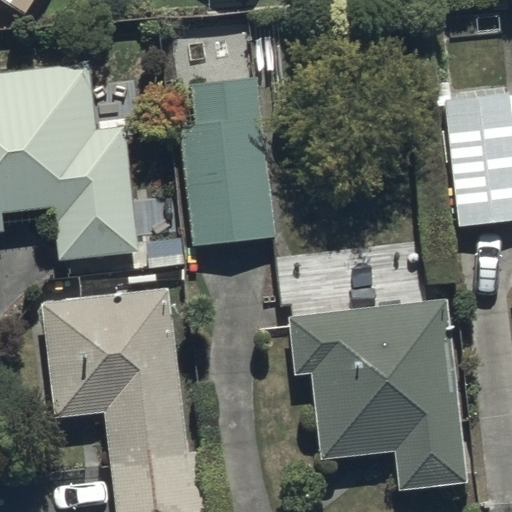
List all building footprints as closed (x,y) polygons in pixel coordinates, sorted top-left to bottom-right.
[(0,223),(4,223),(2,202),(51,198),(56,252),(134,245),(123,119),(91,121),(86,57),(0,64),(0,223)] [(180,123),(191,246),(273,239),(258,77),(191,83),(194,121),(180,123)] [(511,91),(444,98),(456,224),(511,218),(511,91)] [(168,279),(38,293),(53,408),(102,403),(113,511),(205,511),(198,441),(185,443),(168,279)] [(446,298),(287,314),(293,374),(313,372),(322,455),(393,448),(397,491),(464,484),(446,298)]
